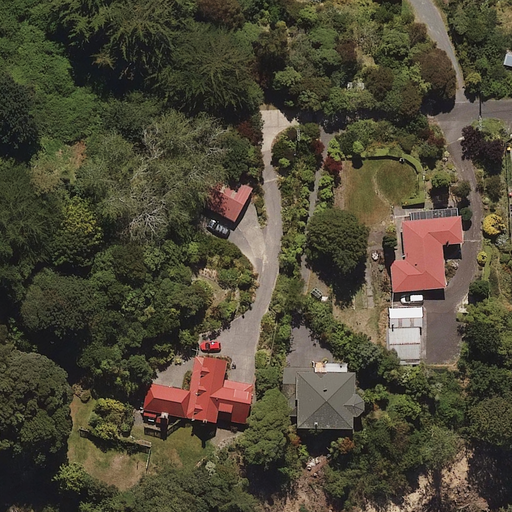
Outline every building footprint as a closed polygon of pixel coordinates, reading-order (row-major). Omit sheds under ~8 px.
[(250,193),(223,179),(207,209),(234,224),(250,193)] [(460,247),(458,213),(425,214),(425,224),(401,225),(403,262),(390,263),(392,294),(443,291),(441,248),(460,247)] [(420,310),(390,309),(387,365),(418,367),(420,310)] [(147,386),(142,413),(215,426),(216,420),(244,425),(251,387),(222,382),(224,365),(194,360),(189,393),(147,386)] [(351,403),(352,379),(281,377),(280,401),(284,402),(284,416),(295,417),(294,435),(348,437),(348,424),(359,424),(360,403),(351,403)]
